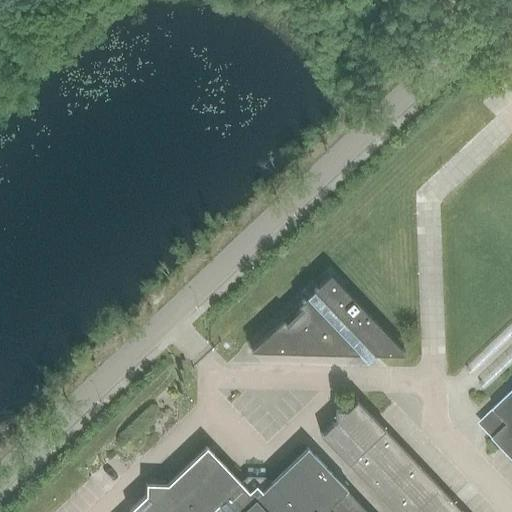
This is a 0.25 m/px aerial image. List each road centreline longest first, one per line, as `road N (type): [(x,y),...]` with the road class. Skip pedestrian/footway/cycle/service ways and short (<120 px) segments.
road 1 (tertiary): [(0,477),(500,0)]
road 2 (unknown): [(159,324),(230,386),(266,392),(122,511)]
